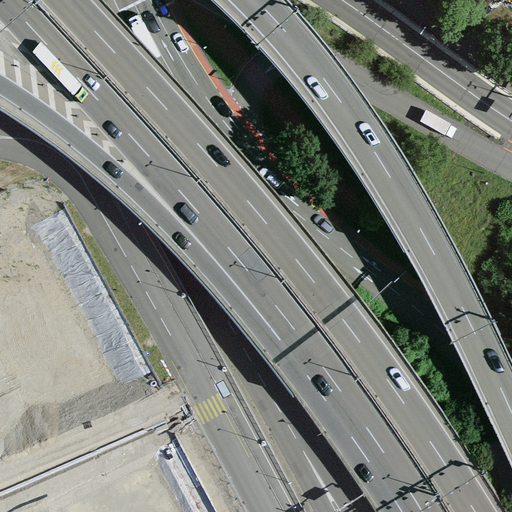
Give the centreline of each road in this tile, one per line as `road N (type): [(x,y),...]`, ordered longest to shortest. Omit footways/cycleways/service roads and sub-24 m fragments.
road 1 (motorway): [(475,511),(377,366),(263,219),(65,0)]
road 2 (motorway): [(511,412),(367,142),(324,78),(254,0)]
road 3 (residential): [(0,135),(33,138),(77,170),(264,511)]
road 4 (motorway): [(5,0),(207,226),(303,352)]
road 5 (motorway): [(0,84),(153,209),(274,345),(303,352)]
road 6 (primary): [(66,0),(231,324)]
road 7 (primary): [(511,399),(334,244)]
road 8 (secondary): [(314,55),(511,157)]
road 9 (secondary): [(511,119),(343,0)]
road 10 (motorway): [(303,352),(413,511)]
road 11 (primary): [(243,155),(183,77),(142,0)]
road 12 (primary): [(231,324),(259,327),(308,312),(335,274),(334,244)]
road 13 (primary): [(231,324),(303,451)]
road 14 (secondary): [(243,155),(244,107),(260,68),(314,55)]
road 15 (secondary): [(511,76),(407,0)]
road 16 (primary): [(334,244),(243,155)]
